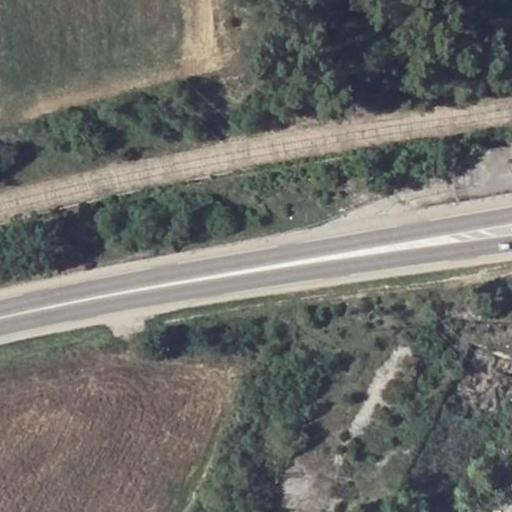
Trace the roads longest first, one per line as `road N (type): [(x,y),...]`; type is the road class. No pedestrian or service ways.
road 1 (secondary): [(511,215),(26,313)]
road 2 (secondary): [(26,313),(511,241)]
